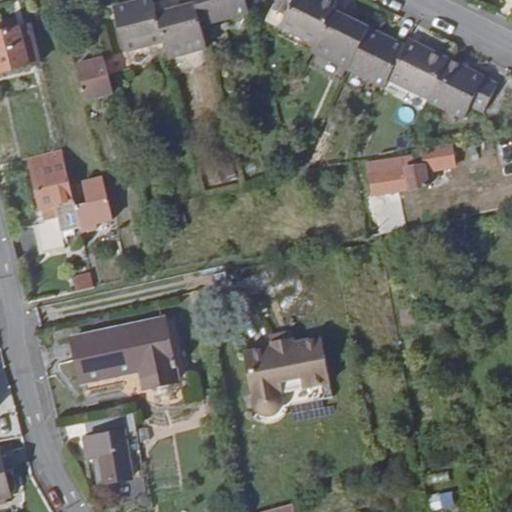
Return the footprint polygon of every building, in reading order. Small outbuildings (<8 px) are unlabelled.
[(122,48),(161,38),(154,10),(151,0),(124,0),(110,4),(122,48)] [(191,0),(154,10),(161,38),(166,54),(204,43),(199,22),(192,0),(191,0)] [(244,0),(192,0),(199,22),(247,9),(244,0)] [(332,8),(335,3),(330,0),(260,0),(272,6),(266,17),(316,41),(332,8)] [(348,67),(368,27),(332,8),(316,41),(312,49),(348,67)] [(384,85),(388,77),(405,45),(368,27),(348,67),(384,85)] [(21,30),(0,34),(0,71),(29,66),(41,63),(32,28),(21,30)] [(388,77),(429,97),(448,59),(407,39),(405,45),(388,77)] [(498,83),(448,59),(429,97),(427,99),(465,116),(471,105),(483,111),(498,83)] [(114,98),(104,61),(79,67),(89,104),(114,98)] [(57,202),(75,198),(63,150),(31,157),(46,217),(60,213),(57,202)] [(424,152),(373,161),(377,191),(428,182),(424,152)] [(77,205),(83,229),(115,221),(103,177),(84,182),(88,202),(77,205)] [(175,322),(72,341),(80,381),(132,371),(136,390),(187,381),(175,322)] [(270,334),(271,341),(292,337),(291,331),(270,334)] [(281,392),(331,383),(323,338),(293,343),(292,337),(271,341),(272,347),(243,352),(251,400),(252,402),(253,403),(254,405),(255,406),(256,407),(257,408),(258,409),(260,409),(261,410),(263,410),(265,410),(266,410),(268,410),(269,410),(271,409),(272,409),(274,408),(275,407),(276,407),(276,406),(277,405),(278,404),(279,403),(280,402),(280,400),(281,398),(281,397),(281,395),(281,394),(281,392)] [(334,399),(331,383),(281,392),(281,394),(281,395),(281,397),(281,398),(280,400),(280,402),(279,403),(278,404),(277,405),(276,406),(276,407),(275,407),(274,408),(272,409),(271,409),(269,410),(268,410),(266,410),(265,410),(263,410),(261,410),(260,409),(258,409),(257,408),(256,407),(255,406),(254,405),(253,403),(252,402),(251,400),(254,415),(256,416),(258,418),(261,418),(263,418),(265,419),(267,418),(269,418),(271,418),(273,417),(276,416),(277,415),(279,413),(281,412),(282,410),(283,407),(334,399)] [(124,434),(133,432),(130,408),(86,417),(89,436),(86,436),(90,456),(94,455),(103,454),(107,478),(107,480),(132,475),(124,434)] [(0,445),(0,488),(9,487),(0,445)] [(103,454),(94,455),(98,479),(107,478),(103,454)] [(451,509),(451,493),(429,493),(429,509),(451,509)]
